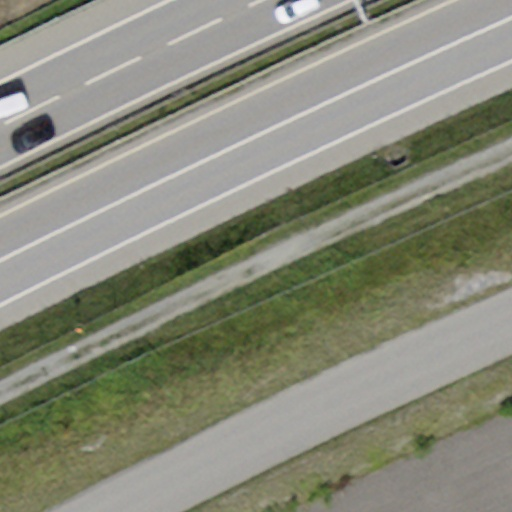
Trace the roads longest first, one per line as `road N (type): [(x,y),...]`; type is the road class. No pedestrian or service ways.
road 1 (track): [(511,153),(0,400)]
road 2 (motorway): [(0,283),(511,45)]
road 3 (motorway): [(0,238),(505,0)]
road 4 (motorway): [(268,0),(0,130)]
